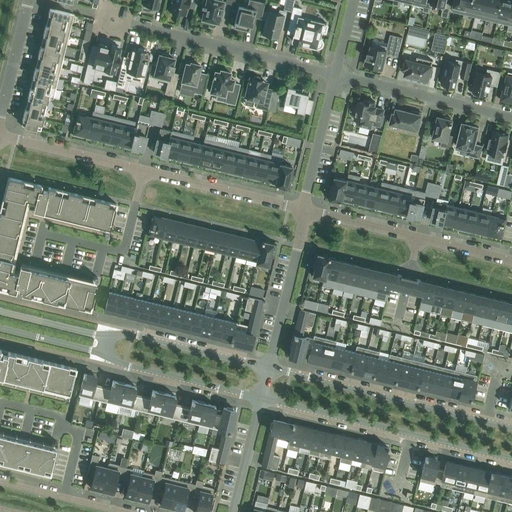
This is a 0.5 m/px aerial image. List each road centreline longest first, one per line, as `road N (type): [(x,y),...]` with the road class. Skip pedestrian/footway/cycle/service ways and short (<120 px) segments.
road 1 (residential): [(0,136),(301,210)]
road 2 (tertiary): [(261,398),(511,459)]
road 3 (tertiary): [(511,427),(268,368)]
road 4 (residential): [(335,73),(122,23)]
road 5 (residential): [(301,210),(511,261)]
road 6 (residential): [(511,117),(335,73)]
road 7 (tertiary): [(103,355),(261,398)]
road 8 (tertiary): [(268,368),(108,335)]
road 9 (residential): [(268,368),(301,210)]
road 10 (residential): [(301,210),(335,73)]
road 11 (residential): [(124,511),(0,481)]
